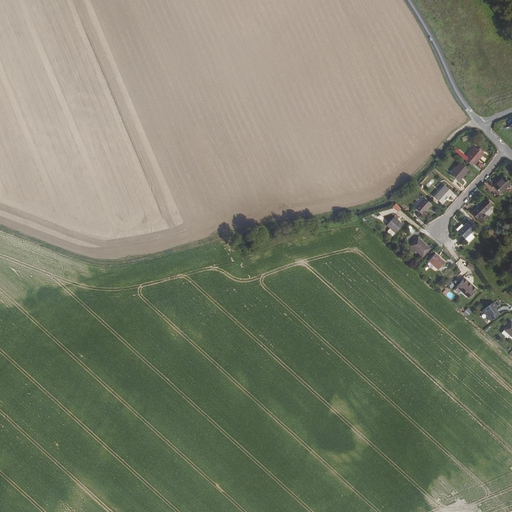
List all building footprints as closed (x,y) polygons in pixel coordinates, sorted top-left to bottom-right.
[(451,148),(472,165),(484,152),(482,151),(479,148),(476,145),(466,155),(454,145),(451,148)] [(458,180),(467,168),(459,162),(449,173),(458,180)] [(500,195),(510,185),(504,178),(493,188),(500,195)] [(441,202),(451,191),(443,184),(433,195),(441,202)] [(423,210),(428,204),(421,198),(413,208),(422,216),(426,211),(423,210)] [(484,216),(493,208),(487,201),(472,214),(481,225),(487,220),(484,216)] [(401,208),(395,203),(392,206),(398,211),(401,208)] [(393,232),(400,224),(391,217),(384,225),(393,232)] [(477,229),(469,221),(458,232),(467,240),(472,234),(477,229)] [(412,228),(406,223),(403,226),(409,231),(412,228)] [(471,243),(475,238),(472,234),(467,240),(471,243)] [(420,256),(427,248),(415,237),(408,245),(420,256)] [(435,270),(442,262),(434,254),(426,262),(435,270)] [(466,267),(473,271),(476,266),(468,262),(466,267)] [(467,298),(475,290),(463,279),(455,288),(467,298)] [(492,309),(494,306),(491,302),(481,310),(488,320),(496,315),(492,309)] [(468,307),(463,312),(467,316),(472,311),(468,307)] [(511,339),(511,324),(508,322),(501,330),(511,339)]
